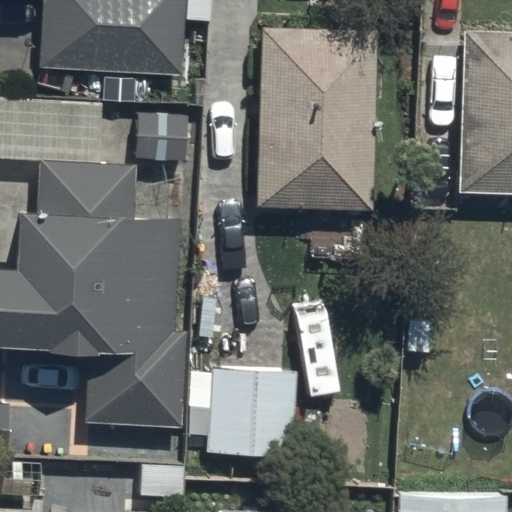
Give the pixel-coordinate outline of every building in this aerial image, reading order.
[(40,0),(37,70),(182,77),(185,0),(40,0)] [(374,35),(262,31),(256,207),(367,211),(374,35)] [(511,33),(461,32),(456,196),(511,197),(511,33)] [(131,109),(129,152),(180,156),(183,112),(131,109)] [(15,218),(13,272),(0,271),(0,349),(87,354),(84,424),(180,429),(185,333),(172,332),(177,226),(131,224),(134,166),(38,162),(35,219),(15,218)] [(204,364),(200,447),(290,452),(292,367),(204,364)] [(511,511),(511,490),(389,489),(389,511),(511,511)]
